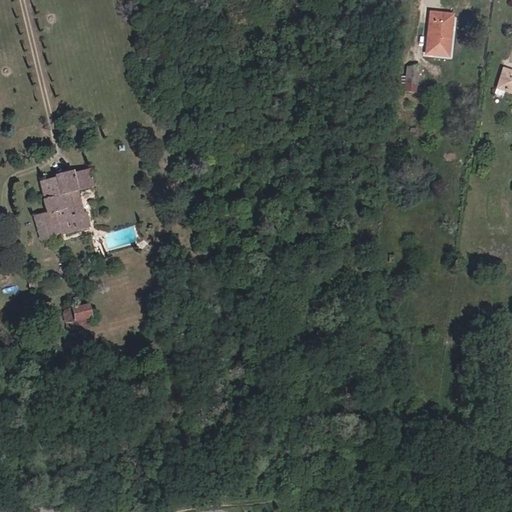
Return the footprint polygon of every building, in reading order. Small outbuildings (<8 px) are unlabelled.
[(429,12),(425,54),(448,57),(452,14),(429,12)] [(495,86),(511,91),(511,68),(502,65),(495,86)] [(418,68),(407,67),(405,92),(417,92),(418,68)] [(195,152),(192,140),(175,146),(178,158),(195,152)] [(403,154),(403,145),(389,145),(389,154),(403,154)] [(37,184),(45,214),(51,212),(58,235),(87,226),(91,226),(87,212),(83,212),(76,190),(94,185),(89,167),(71,171),(70,170),(52,175),(52,179),(37,184)] [(207,193),(204,182),(195,184),(198,195),(207,193)] [(52,237),(45,214),(34,217),(40,240),(52,237)] [(26,280),(28,291),(44,287),(42,277),(26,280)] [(45,293),(44,287),(28,291),(29,297),(45,293)] [(83,304),(68,308),(72,321),(87,317),(86,316),(83,304)] [(72,321),(68,308),(59,311),(64,331),(73,329),(72,321)]
